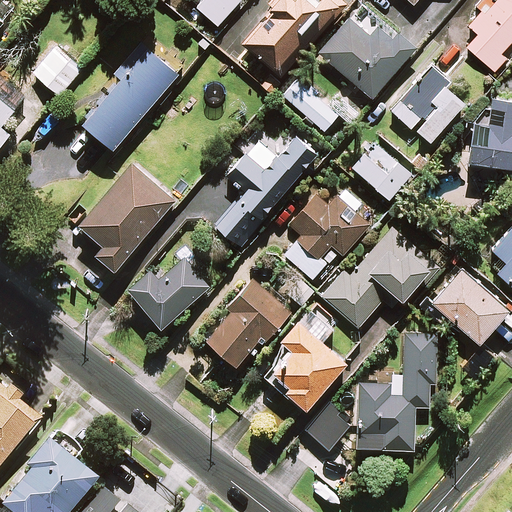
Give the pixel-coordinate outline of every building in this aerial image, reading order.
[(240,0),(203,0),(198,5),(219,24),(240,0)] [(284,72),(347,3),(343,0),(271,0),(270,2),(276,8),(248,39),(284,72)] [(511,0),(496,0),(490,8),(487,5),(470,25),(479,33),(468,46),(496,70),(507,57),(502,53),(511,40),(511,0)] [(0,25),(12,11),(0,1),(0,25)] [(386,44),(351,14),(319,51),(373,96),(417,45),(398,29),(386,44)] [(180,72),(143,40),(117,70),(123,76),(85,120),(115,146),(180,72)] [(82,67),(56,45),(35,71),(61,93),(82,67)] [(450,79),(433,64),(392,109),(429,142),(465,102),(445,84),(450,79)] [(330,107),(296,78),(283,93),(317,122),(330,107)] [(511,96),(492,94),(488,123),(475,121),(470,159),(511,164),(511,96)] [(15,108),(0,96),(0,145),(11,132),(2,125),(15,108)] [(320,151),(296,131),(265,167),(247,152),(225,177),(241,191),(215,221),(241,243),(320,151)] [(176,199),(134,162),(81,222),(104,243),(97,251),(116,268),(176,199)] [(369,206),(345,185),(329,203),(316,192),(289,221),(303,233),(286,252),(313,277),(338,250),(342,254),(372,221),(363,213),(369,206)] [(439,266),(392,225),(350,273),(345,269),(323,295),(358,326),(385,295),(397,305),(419,280),(424,283),(439,266)] [(511,226),(492,248),(500,255),(492,265),(511,283),(511,226)] [(209,285),(185,256),(163,274),(156,266),(131,287),(162,324),(209,285)] [(509,307),(460,265),(432,298),(480,340),(509,307)] [(291,310),(255,277),(228,307),(232,310),(208,337),(237,363),(262,335),(266,339),(291,310)] [(324,340),(338,325),(313,303),(283,338),(295,350),(272,376),(307,406),(347,360),(324,340)] [(438,332),(406,330),(402,392),(391,391),(392,368),(361,367),(357,445),(414,448),(416,404),(429,405),(430,377),(436,377),(438,332)] [(0,462),(38,417),(0,384),(0,462)] [(347,423),(328,406),(308,429),(327,446),(347,423)] [(66,511),(95,476),(47,438),(27,464),(30,466),(0,503),(0,511),(66,511)] [(132,511),(119,502),(122,499),(103,483),(80,511),(132,511)]
